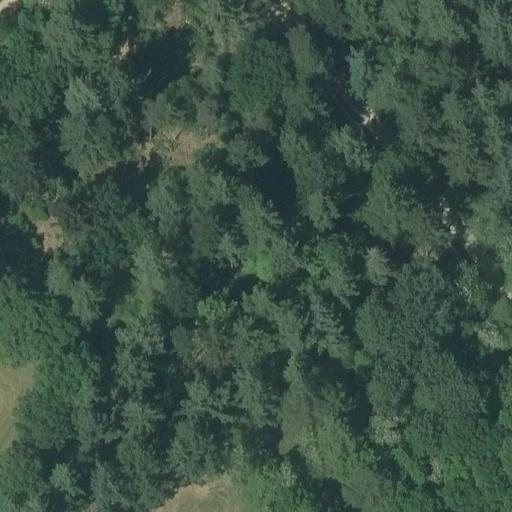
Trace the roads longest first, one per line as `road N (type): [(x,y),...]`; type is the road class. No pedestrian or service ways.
road 1 (track): [(511,281),(278,0)]
road 2 (track): [(401,511),(511,452)]
